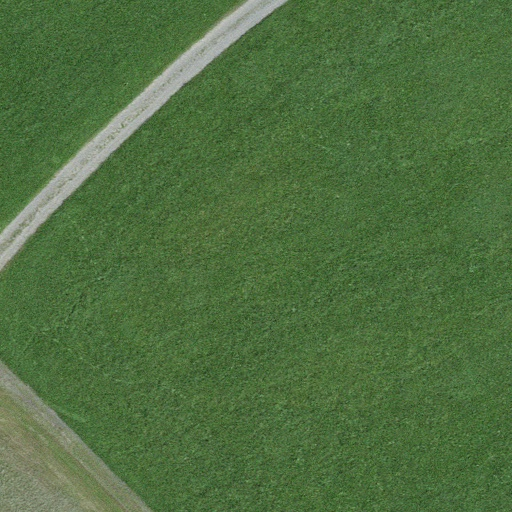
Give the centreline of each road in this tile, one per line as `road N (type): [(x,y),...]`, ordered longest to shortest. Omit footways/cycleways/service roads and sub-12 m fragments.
road 1 (track): [(275,0),(119,130),(0,252)]
road 2 (track): [(132,511),(0,373)]
